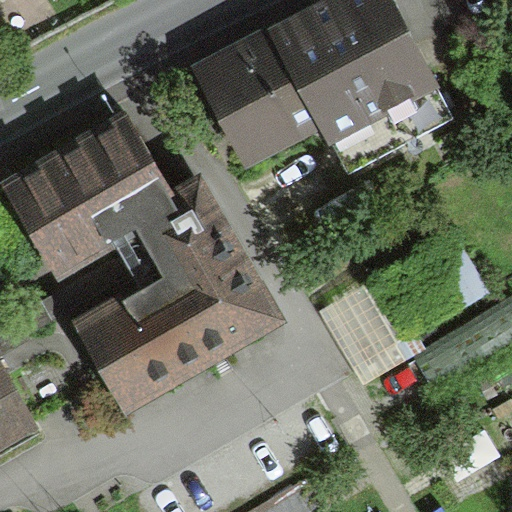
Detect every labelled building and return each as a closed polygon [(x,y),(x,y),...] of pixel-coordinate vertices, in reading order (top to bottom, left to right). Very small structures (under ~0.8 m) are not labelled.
[(322,0),(286,19),(193,67),(247,170),(320,133),(329,149),(341,143),(353,167),(454,116),(394,0),(322,0)] [(124,114),(1,185),(55,279),(36,290),(52,317),(61,311),(124,419),(288,325),(200,174),(169,192),(124,114)] [(365,280),(323,304),(365,376),(414,349),(428,340),(417,322),(396,334),(365,280)] [(511,288),(428,340),(414,349),(436,383),(511,336),(511,288)] [(0,460),(51,433),(0,338),(0,460)]
